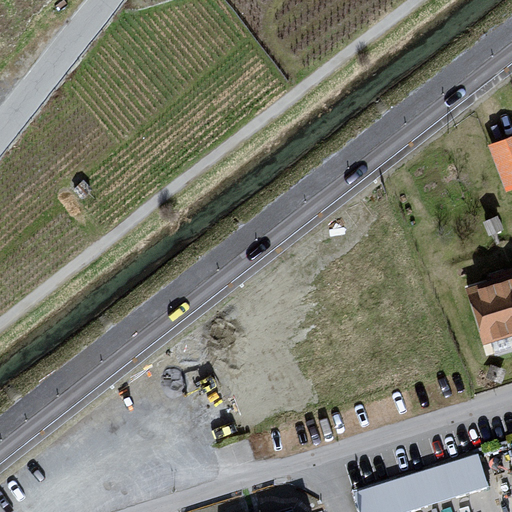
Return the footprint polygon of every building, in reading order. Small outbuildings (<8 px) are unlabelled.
[(511,137),(488,146),(503,187),(511,183),(511,137)] [(90,195),(83,184),(73,190),(81,201),(90,195)] [(511,276),(466,288),(481,346),(511,338),(511,276)] [(217,455),(224,476),(257,466),(250,444),(217,455)] [(477,460),(354,498),(358,511),(423,511),(487,492),(477,460)]
